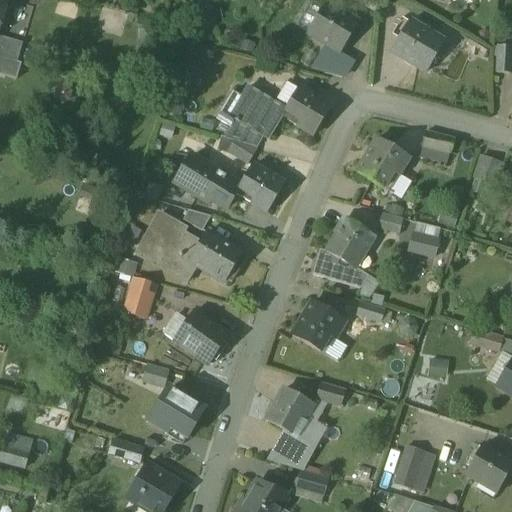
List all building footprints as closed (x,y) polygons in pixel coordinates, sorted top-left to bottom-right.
[(359,25),(326,5),(321,14),(308,35),(337,53),(347,38),(350,40),(359,25)] [(309,7),(296,28),(308,35),(321,14),(309,7)] [(445,44),(410,23),(392,53),(427,74),(445,44)] [(511,49),(499,48),(497,75),(510,76),(511,49)] [(21,65),(0,59),(0,76),(17,81),(21,65)] [(286,112),(248,89),(230,119),(236,122),(264,139),(268,141),(282,118),(286,112)] [(330,110),(299,91),(286,112),(282,118),(314,138),(330,110)] [(264,139),(236,122),(224,140),(257,150),(264,139)] [(454,142),(425,135),(422,149),(450,155),(451,155),(454,142)] [(409,160),(377,141),(357,175),(384,191),(394,175),(398,178),(409,160)] [(257,151),(235,144),(228,155),(248,166),(257,151)] [(450,155),(423,149),(420,160),(447,166),(450,155)] [(481,156),(473,179),(496,186),(504,163),(481,156)] [(226,179),(191,158),(174,186),(209,207),(211,203),(225,212),(235,196),(238,191),(224,183),(226,179)] [(270,179),(252,168),(238,191),(235,196),(267,215),(281,190),(268,182),(270,179)] [(211,219),(189,213),(184,222),(203,233),(211,219)] [(186,231),(159,216),(144,243),(158,251),(152,263),(182,281),(191,265),(198,269),(198,268),(190,263),(199,248),(182,238),(186,231)] [(403,222),(382,216),(378,230),(399,235),(403,222)] [(347,222),(327,253),(321,251),(313,277),(361,290),(370,278),(350,266),(358,251),(364,255),(374,238),(347,222)] [(436,261),(443,229),(416,223),(408,254),(436,261)] [(242,256),(207,235),(199,248),(190,263),(198,268),(225,285),(227,281),(232,284),(239,272),(234,269),(242,256)] [(132,277),(137,264),(123,259),(118,272),(132,277)] [(156,286),(135,280),(125,315),(146,321),(156,286)] [(345,322),(314,304),(293,338),(321,354),(330,338),(335,340),(345,322)] [(385,313),(361,306),(357,317),(382,325),(385,313)] [(174,342),(174,343),(209,368),(229,338),(194,313),(185,327),(174,342)] [(176,321),(165,336),(174,342),(185,327),(176,321)] [(503,341),(474,332),(470,345),(499,354),(503,341)] [(511,343),(503,341),(499,354),(503,356),(511,360),(511,343)] [(432,360),(429,376),(446,379),(449,363),(432,360)] [(511,361),(496,388),(511,397),(511,361)] [(54,369),(33,362),(25,388),(46,394),(54,369)] [(169,373),(148,367),(145,378),(164,390),(169,373)] [(346,393),(321,386),(316,401),(341,408),(346,393)] [(314,402),(286,388),(268,423),(295,436),(297,437),(314,402)] [(169,391),(150,423),(168,434),(171,429),(187,439),(203,412),(169,391)] [(295,437),(285,433),(269,462),(302,472),(316,446),(296,438),(295,437)] [(144,450),(114,441),(109,456),(139,465),(144,450)] [(29,454),(2,447),(0,455),(0,462),(25,470),(29,454)] [(511,468),(511,464),(483,447),(466,477),(497,494),(511,468)] [(408,448),(395,487),(411,492),(424,454),(408,448)] [(146,466),(127,499),(147,511),(165,511),(181,486),(146,466)] [(328,482),(302,474),(293,488),(324,497),(328,482)] [(259,482),(247,503),(243,501),(236,511),(279,511),(287,499),(259,482)] [(392,495),(388,511),(389,511),(428,511),(431,505),(392,495)]
